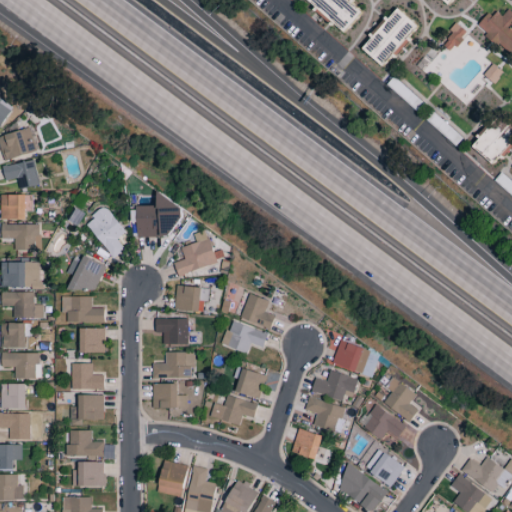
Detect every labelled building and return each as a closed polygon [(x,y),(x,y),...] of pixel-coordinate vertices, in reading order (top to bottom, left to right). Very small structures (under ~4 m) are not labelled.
[(310,0),(344,30),(361,10),(349,0),(310,0)] [(416,24),(395,6),(369,36),(370,37),(361,49),(381,66),(416,24)] [(477,26),(511,57),(511,28),(508,25),(511,20),(511,13),(507,9),(500,16),(492,9),(477,26)] [(439,44),(449,52),(465,33),(456,25),(439,44)] [(470,144),(490,164),(511,140),(511,123),(500,112),(470,144)] [(0,136),(0,147),(4,160),(34,150),(27,127),(0,136)] [(17,189),(36,185),(31,160),(0,167),(3,181),(15,179),(17,189)] [(0,206),(0,219),(24,219),(24,211),(30,211),(30,195),(0,194),(0,206)] [(135,237),(176,237),(176,208),(172,208),(172,207),(157,207),(157,206),(135,206),(135,237)] [(123,232),(103,207),(83,223),(111,258),(122,249),(115,239),(123,232)] [(37,225),(0,224),(0,234),(0,238),(13,239),(13,250),(33,251),(33,239),(37,239),(37,225)] [(179,248),(182,260),(172,262),(176,275),(223,261),(220,250),(211,253),(204,230),(191,234),(194,243),(179,248)] [(72,258),(64,273),(71,276),(66,287),(80,294),(84,287),(92,291),(104,267),(82,255),(79,261),(72,258)] [(0,283),(0,287),(38,288),(38,263),(0,262),(0,283)] [(173,310),(201,312),(201,300),(211,301),(212,289),(174,287),(173,310)] [(41,319),(41,305),(32,305),(32,292),(0,292),(0,306),(11,307),(11,318),(41,319)] [(239,319),(269,328),(273,316),(263,313),(267,301),(247,294),(239,319)] [(89,297),(59,297),(59,313),(65,313),(65,322),(102,323),(102,309),(89,309),(89,297)] [(161,346),(190,346),(190,319),(154,319),(154,333),(161,333),(161,346)] [(0,335),(0,348),(24,348),(24,323),(0,323),(0,335)] [(245,353),(248,344),(262,348),(266,333),(230,323),(228,331),(223,329),(219,345),(245,353)] [(78,352),(102,353),(103,329),(78,328),(78,352)] [(378,354),(338,342),(330,364),(370,377),(378,354)] [(150,378),(191,379),(192,353),(163,352),(163,363),(151,363),(150,378)] [(38,354),(0,353),(0,367),(13,367),(13,379),(38,379),(38,354)] [(207,369),(219,371),(222,356),(211,353),(207,369)] [(90,363),(69,363),(69,389),(102,389),(102,375),(90,375),(90,363)] [(263,374),(240,369),(235,393),(258,398),(263,374)] [(325,381),(314,378),(310,391),(340,402),(344,391),(352,394),(357,380),(328,371),(325,381)] [(408,423),(416,411),(407,404),(414,395),(391,377),(383,387),(390,392),(382,403),(408,423)] [(24,384),(0,384),(0,405),(0,409),(24,409),(24,384)] [(151,409),(185,408),(185,395),(176,395),(176,384),(150,384),(151,409)] [(102,396),(77,395),(77,407),(68,407),(68,419),(101,420),(102,396)] [(222,406),(212,403),(208,417),(237,425),(240,415),(252,419),(256,404),(225,395),(222,406)] [(303,411),(314,413),(311,426),(338,432),(344,407),(306,398),(303,411)] [(378,441),(386,432),(395,439),(404,428),(376,404),(359,425),(378,441)] [(28,413),(0,414),(0,429),(7,429),(7,440),(37,439),(37,425),(28,426),(28,413)] [(321,435),(295,429),(290,454),(315,459),(321,435)] [(89,431),(68,430),(67,444),(64,444),(64,457),(102,457),(102,442),(89,442),(89,431)] [(20,445),(0,445),(0,457),(0,470),(12,470),(12,461),(20,461),(20,445)] [(389,487),(403,467),(378,448),(363,468),(389,487)] [(502,469),(484,457),(479,466),(467,459),(459,472),(499,496),(511,474),(511,461),(508,459),(502,469)] [(186,467),(162,461),(155,492),(178,498),(186,467)] [(71,470),(70,486),(103,487),(103,463),(77,463),(77,471),(71,470)] [(208,511),(214,484),(203,482),(206,469),(191,467),(182,511),(208,511)] [(373,511),(386,488),(347,467),(335,490),(373,511)] [(0,481),(0,500),(21,500),(21,486),(16,486),(15,475),(0,475),(0,481)] [(449,486),(458,493),(451,502),(463,511),(483,511),(492,500),(458,475),(449,486)] [(246,511),(256,492),(234,481),(219,511),(246,511)] [(268,511),(274,502),(261,495),(251,511),(268,511)] [(100,511),(101,510),(89,509),(89,498),(60,497),(59,511),(100,511)]
